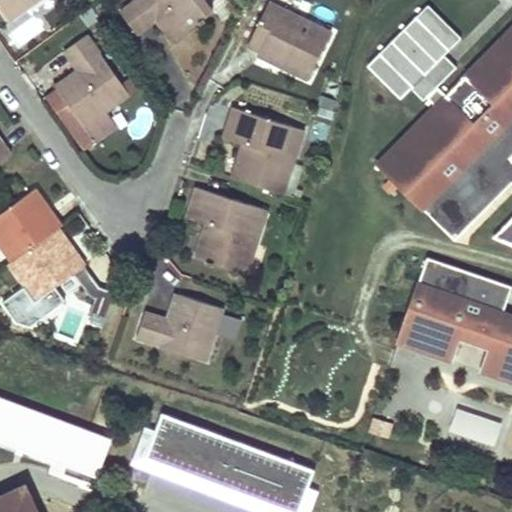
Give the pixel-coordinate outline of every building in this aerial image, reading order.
[(0,0),(0,5),(11,21),(40,0),(0,0)] [(137,36),(146,29),(155,23),(170,44),(213,13),(203,0),(137,0),(120,13),(137,36)] [(258,55),(308,79),(332,29),(271,0),(268,0),(247,44),(260,51),(258,55)] [(511,20),(446,94),(438,86),(456,68),(443,55),(460,38),(427,5),(367,66),(401,98),(411,88),(423,100),(426,97),(432,103),(374,162),(408,196),(417,187),(425,195),(416,204),(451,238),(508,180),(511,184),(511,210),(488,235),(511,243),(511,161),(505,155),(511,147),(511,20)] [(77,68),(56,84),(59,89),(69,102),(60,109),(80,137),(90,130),(87,127),(110,110),(132,94),(89,35),(65,52),(77,68)] [(60,109),(69,102),(59,89),(50,95),(60,109)] [(222,137),(241,144),(230,177),(282,193),(303,130),(232,106),(222,137)] [(110,110),(87,127),(90,130),(96,139),(119,123),(110,110)] [(0,162),(14,153),(0,133),(0,162)] [(0,241),(13,260),(60,227),(64,224),(39,187),(29,194),(0,214),(0,241)] [(207,224),(196,258),(248,275),(269,211),(198,187),(188,217),(207,224)] [(416,204),(425,195),(417,187),(408,196),(416,204)] [(9,263),(22,282),(35,300),(87,263),(60,227),(13,260),(9,263)] [(511,315),(502,312),(510,286),(426,258),(397,341),(449,360),(457,336),(489,346),(481,370),(511,380),(511,315)] [(168,318),(147,311),(138,338),(208,362),(218,330),(224,312),(226,308),(177,292),(168,318)] [(240,318),(224,312),(218,330),(234,335),(240,318)] [(100,475),(113,438),(0,398),(0,443),(68,467),(68,465),(100,475)] [(299,511),(314,469),(161,411),(143,458),(289,511),(299,511)] [(501,416),(453,413),(452,435),(499,438),(501,416)] [(375,415),(370,428),(387,434),(392,421),(375,415)] [(0,511),(29,511),(16,480),(0,486),(0,511)]
